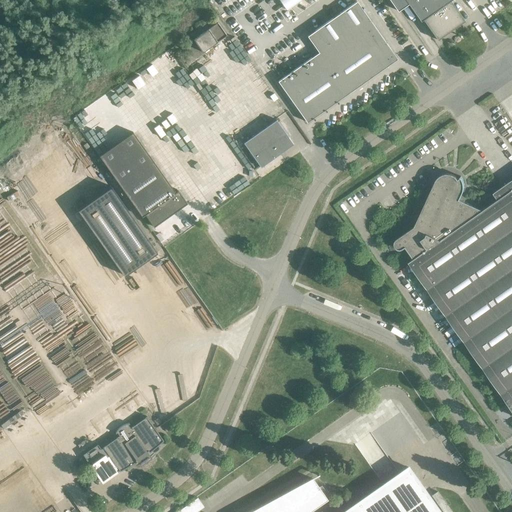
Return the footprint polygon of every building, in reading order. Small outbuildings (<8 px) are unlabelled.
[(282,0),(289,10),(303,0),(282,0)] [(420,21),(422,20),(437,41),(445,31),(444,31),(452,25),(453,26),(464,21),(450,1),(450,0),(389,0),(397,11),(408,4),(420,21)] [(390,51),(391,51),(357,1),(307,36),(319,53),(278,81),(307,123),(348,94),(347,93),(396,59),(390,51)] [(225,35),(226,36),(227,36),(217,23),(193,40),(203,53),(218,42),(217,41),(220,39),(221,40),(220,38),(225,35)] [(243,143),(261,167),(288,148),(289,148),(294,145),(291,141),(276,120),(243,143)] [(133,132),(99,156),(141,216),(144,214),(153,227),(187,203),(178,190),(175,192),(133,132)] [(462,178),(461,177),(460,177),(461,178),(458,179),(456,176),(453,175),(450,174),(446,173),(443,174),(440,176),(437,178),(435,181),(414,227),(396,239),(395,241),(394,244),(395,247),(397,249),(401,250),(403,249),(406,247),(414,259),(410,262),(511,407),(511,179),(493,193),(498,200),(483,210),(460,200),(463,193),(463,191),(464,190),(464,189),(464,188),(464,187),(464,186),(464,185),(464,184),(464,183),(463,182),(463,180),(462,179),(462,178)] [(157,252),(111,186),(77,210),(124,276),(157,252)] [(97,445),(83,455),(86,459),(102,483),(119,471),(120,471),(122,470),(124,469),(126,468),(127,467),(128,467),(129,466),(130,466),(131,465),(132,464),(134,463),(135,462),(136,462),(135,460),(137,459),(139,462),(142,459),(141,458),(144,456),(145,457),(148,455),(146,452),(148,451),(149,453),(150,452),(151,451),(152,450),(153,449),(154,448),(155,448),(157,446),(158,445),(159,445),(160,444),(161,442),(162,442),(163,441),(146,416),(130,428),(128,424),(129,424),(128,424),(127,424),(126,424),(125,424),(125,425),(124,425),(123,425),(123,426),(122,426),(121,426),(121,427),(120,427),(120,428),(119,428),(119,429),(118,429),(118,430),(117,430),(117,431),(116,431),(116,432),(116,433),(115,433),(116,434),(116,433),(117,432),(119,436),(103,447),(103,448),(101,449),(100,449),(97,445)] [(439,511),(408,467),(343,511),(308,511),(327,499),(312,477),(248,511),(439,511)] [(437,492),(432,495),(438,504),(444,500),(437,492)] [(176,511),(196,511),(204,507),(197,498),(176,511)]
